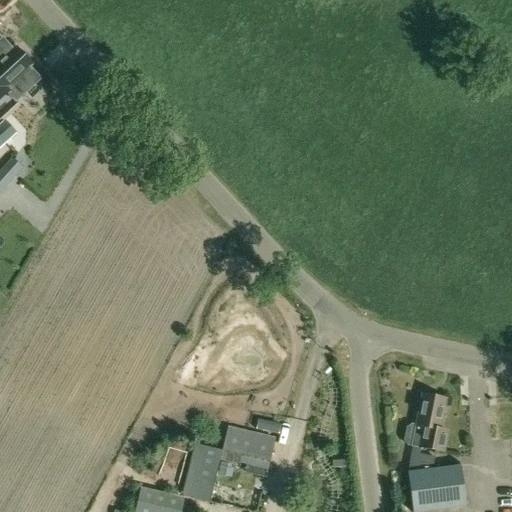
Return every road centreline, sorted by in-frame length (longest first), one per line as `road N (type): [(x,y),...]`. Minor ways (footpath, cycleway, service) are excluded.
road 1 (tertiary): [(355,330),(308,293),(33,0)]
road 2 (unclassified): [(375,511),(355,330)]
road 3 (tertiary): [(511,365),(355,330)]
